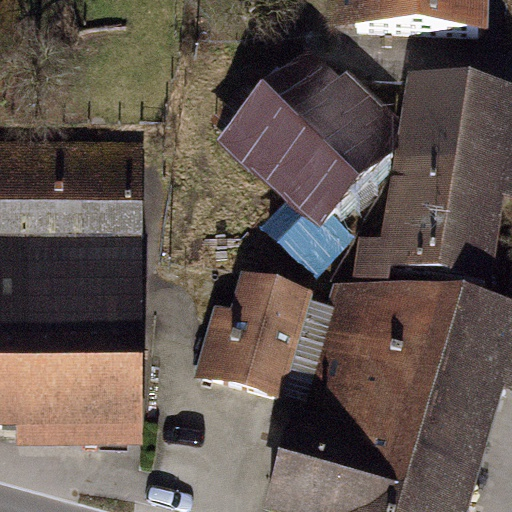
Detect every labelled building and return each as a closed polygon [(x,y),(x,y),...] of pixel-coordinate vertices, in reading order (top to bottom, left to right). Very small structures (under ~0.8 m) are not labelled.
[(11,0),(0,0),(0,77),(16,22),(11,0)] [(484,40),(484,0),(334,0),(334,36),(484,40)] [(286,207),(321,237),(335,223),(394,162),(399,125),(349,75),(339,83),(310,56),(218,146),(286,207)] [(361,242),(354,284),(390,290),(392,275),(492,291),(506,205),(511,206),(511,99),(414,85),(386,248),(361,242)] [(140,154),(5,154),(5,250),(0,249),(0,426),(140,426),(140,154)] [(355,241),(335,223),(321,237),(286,207),(261,233),(318,282),(355,241)] [(218,316),(200,383),(282,405),(310,300),(244,282),(234,320),(218,316)] [(467,511),(511,367),(511,317),(349,295),(306,429),(298,426),(272,511),(467,511)]
